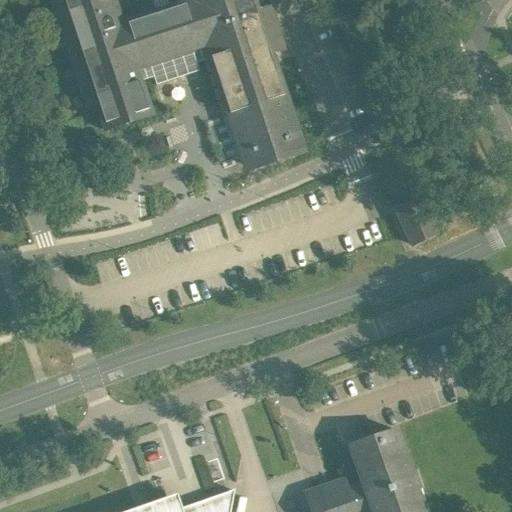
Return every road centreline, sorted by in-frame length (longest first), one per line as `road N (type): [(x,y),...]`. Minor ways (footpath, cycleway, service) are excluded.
road 1 (unclassified): [(109,427),(511,278)]
road 2 (unclassified): [(109,427),(0,106)]
